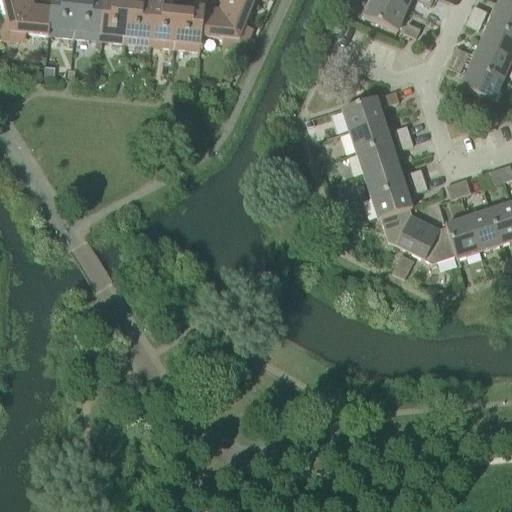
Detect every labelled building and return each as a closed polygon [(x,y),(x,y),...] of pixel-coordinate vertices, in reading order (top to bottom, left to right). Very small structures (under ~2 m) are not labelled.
[(0,0),(7,26),(0,27),(0,34),(2,43),(3,43),(33,6),(31,0),(0,0)] [(52,9),(48,39),(72,42),(76,3),(62,2),(62,0),(51,0),(50,9),(52,9)] [(89,0),(89,5),(76,3),(72,42),(98,45),(102,0),(89,0)] [(102,0),(98,45),(123,47),(127,9),(112,7),(113,1),(113,0),(102,0)] [(153,0),(153,5),(149,50),(174,53),(178,14),(166,13),(166,6),(165,6),(165,0),(153,0)] [(193,0),(192,16),(178,14),(174,53),(199,55),(201,40),(200,39),(203,10),(204,10),(205,0),(193,0)] [(223,0),(219,12),(204,10),(203,10),(200,39),(201,40),(228,43),(227,52),(244,54),(250,38),(242,35),(255,0),(223,0)] [(407,13),(376,0),(372,0),(363,20),(397,35),(407,13)] [(412,0),(376,0),(407,13),(412,0)] [(434,0),(433,0),(418,0),(417,4),(430,10),(434,0)] [(511,0),(500,0),(497,7),(511,13),(511,0)] [(127,9),(123,47),(149,50),(153,5),(142,4),(142,10),(127,9)] [(3,43),(2,43),(19,45),(20,36),(48,39),(52,9),(50,9),(34,7),(33,6),(3,43)] [(511,13),(497,7),(488,28),(511,38),(511,13)] [(470,19),(483,25),(487,16),(474,10),(470,19)] [(483,25),(470,19),(465,29),(478,34),(483,25)] [(416,42),(420,33),(407,27),(403,37),(416,42)] [(511,38),(488,28),(479,49),(511,63),(511,38)] [(511,63),(479,49),(469,70),(503,85),(511,63)] [(455,52),(451,61),(464,67),(468,57),(455,52)] [(464,67),(451,61),(447,71),(460,77),(464,67)] [(503,85),(469,70),(460,91),(493,106),(503,85)] [(45,71),(45,81),(54,81),(55,72),(45,71)] [(384,109),(398,105),(395,95),(381,99),(384,109)] [(348,134),(383,123),(375,100),(341,112),(348,134)] [(390,145),(383,123),(348,134),(355,156),(390,145)] [(395,143),(409,139),(406,129),(392,133),(395,143)] [(409,139),(395,143),(399,153),(412,149),(409,139)] [(390,145),(355,156),(362,178),(397,167),(390,145)] [(397,167),(362,178),(369,200),(404,188),(397,167)] [(499,171),(504,185),(511,182),(511,176),(509,168),(499,171)] [(504,185),(499,171),(490,175),(494,188),(504,185)] [(409,186),(423,182),(420,172),(406,176),(409,186)] [(426,192),(423,182),(409,186),(413,196),(426,192)] [(456,186),(460,199),(470,196),(466,182),(456,186)] [(460,199),(456,186),(446,189),(450,202),(460,199)] [(411,211),(404,188),(369,200),(376,222),(379,221),(408,212),(411,211)] [(511,243),(511,212),(510,206),(488,213),(499,248),(511,243)] [(408,212),(379,221),(387,244),(409,256),(424,226),(411,219),(408,212)] [(499,248),(488,213),(466,220),(478,255),(499,248)] [(478,255),(466,220),(444,228),(445,231),(455,259),(456,262),(478,255)] [(424,226),(409,256),(431,267),(455,259),(445,231),(437,233),(424,226)] [(397,279),(406,261),(400,258),(391,276),(397,279)] [(413,264),(406,261),(397,279),(403,282),(413,264)]
